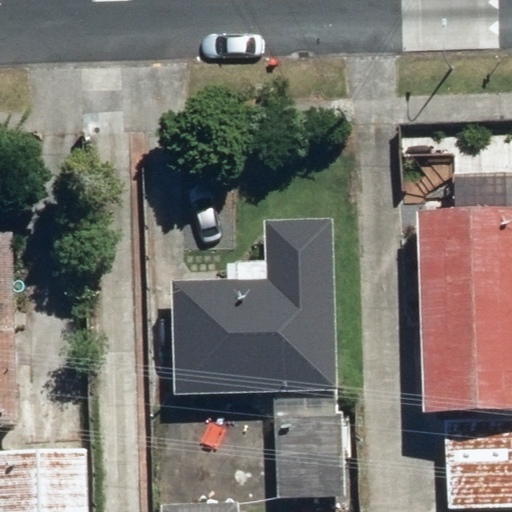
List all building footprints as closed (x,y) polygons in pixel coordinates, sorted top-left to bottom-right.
[(511,210),(435,214),(445,414),(511,410),(511,210)] [(187,284),(189,396),(352,392),(346,218),(275,220),(276,261),(240,262),(240,283),(187,284)] [(0,421),(33,420),(26,232),(0,232),(0,421)] [(355,411),(287,409),(287,424),(278,424),(277,460),(286,460),(285,502),(353,503),(355,411)] [(101,511),(100,449),(3,452),(5,511),(101,511)] [(248,511),(249,505),(174,503),(173,511),(248,511)]
